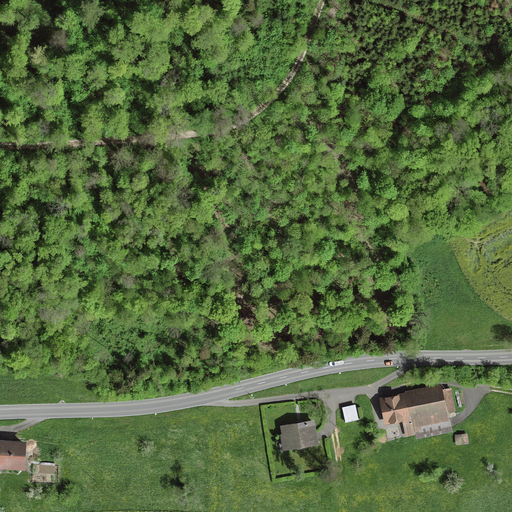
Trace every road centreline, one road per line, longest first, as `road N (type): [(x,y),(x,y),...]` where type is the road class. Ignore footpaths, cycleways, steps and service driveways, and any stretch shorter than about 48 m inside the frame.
road 1 (tertiary): [(511,357),(384,358),(152,405),(0,411)]
road 2 (track): [(0,147),(220,137),(248,128),(294,72),(326,0)]
